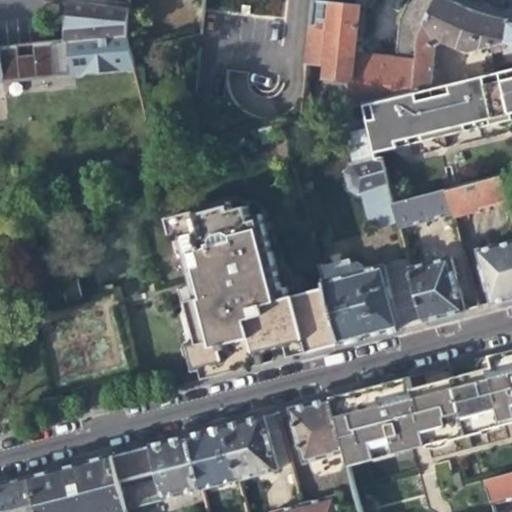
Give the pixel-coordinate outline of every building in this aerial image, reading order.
[(347,109),(364,105),(416,92),(422,27),(434,0),(405,0),(398,17),(394,59),(363,57),(363,55),(360,47),(355,46),(359,7),(353,6),(313,2),(307,66),(326,70),(324,83),(342,86),(348,94),(347,109)] [(356,0),(353,6),(359,7),(370,9),(374,0),(356,0)] [(450,1),(448,0),(434,0),(422,27),(416,92),(433,87),(438,46),(445,42),(470,52),(492,46),(505,19),(492,18),(475,12),(462,7),(458,5),(450,1)] [(68,1),(64,40),(69,40),(124,35),(128,8),(68,1)] [(511,20),(505,19),(492,46),(508,42),(511,45),(511,20)] [(95,71),(132,68),(128,51),(124,35),(69,40),(71,72),(95,71)] [(71,72),(69,40),(64,40),(0,45),(0,61),(1,79),(71,72)] [(487,118),(494,123),(497,115),(511,111),(511,67),(493,72),(478,76),(470,78),(433,87),(416,92),(364,105),(366,121),(371,148),(380,146),(386,152),(388,144),(420,135),(427,141),(431,133),(460,125),(467,130),(471,122),(487,118)] [(468,71),(470,78),(478,76),(476,69),(468,71)] [(511,111),(497,115),(494,123),(510,119),(511,118),(511,111)] [(471,122),(467,130),(494,123),(487,118),(471,122)] [(381,228),(399,223),(393,202),(381,158),(374,160),(373,155),(371,148),(366,121),(358,123),(359,131),(347,135),(354,163),(351,164),(346,174),(350,188),(358,195),(363,194),(370,221),(371,224),(373,226),(378,228),(381,228)] [(431,133),(427,141),(467,130),(460,125),(431,133)] [(388,144),(386,152),(427,141),(420,135),(388,144)] [(380,146),(371,148),(373,155),(386,152),(380,146)] [(500,175),(447,188),(454,214),(454,216),(478,210),(478,208),(507,200),(500,175)] [(401,229),(454,214),(447,188),(393,202),(399,223),(401,229)] [(196,283),(196,286),(205,284),(208,297),(200,299),(189,302),(200,340),(187,344),(195,373),(202,372),(204,380),(261,365),(257,354),(273,350),(271,344),(287,340),(289,346),(291,357),(324,348),(341,344),(327,292),(292,302),(289,290),(282,292),(262,216),(251,218),(248,207),(232,211),(230,201),(167,217),(174,241),(184,239),(196,283)] [(479,247),(480,250),(511,241),(511,232),(484,239),(479,247)] [(478,251),(492,305),(511,299),(511,241),(480,250),(478,251)] [(451,258),(411,268),(426,322),(464,312),(460,293),(451,258)] [(401,328),(385,267),(362,272),(361,268),(355,264),(348,265),(347,261),(320,267),(327,292),(341,344),(386,332),(401,328)] [(409,261),(385,267),(401,328),(426,322),(411,268),(409,261)] [(196,286),(200,299),(208,297),(205,284),(196,286)] [(30,311),(52,399),(59,398),(137,378),(114,289),(30,311)] [(281,348),(289,346),(287,340),(271,344),(273,350),(281,348)] [(342,395),(330,398),(341,439),(345,452),(349,466),(365,462),(366,465),(376,463),(375,459),(396,454),(405,451),(401,437),(421,432),(426,450),(451,443),(452,446),(486,437),(484,431),(503,426),(500,413),(511,409),(511,350),(502,353),(508,377),(483,383),(481,375),(414,392),(412,393),(414,402),(400,406),(393,381),(386,383),(342,395)] [(63,416),(59,398),(52,399),(40,402),(44,421),(63,416)] [(305,463),(345,452),(341,439),(330,398),(309,403),(289,408),(305,463)] [(504,430),(511,427),(511,409),(500,413),(503,426),(504,430)] [(277,470),(263,415),(244,420),(225,425),(239,480),(277,470)] [(202,490),(239,480),(225,425),(202,431),(187,435),(202,490)] [(504,430),(503,426),(484,431),(486,437),(505,432),(504,430)] [(397,457),(426,450),(421,432),(401,437),(405,451),(396,454),(397,457)] [(165,500),(202,490),(187,435),(169,440),(151,445),(165,500)] [(125,511),(165,500),(151,445),(133,449),(111,455),(125,511)] [(397,457),(396,454),(375,459),(376,463),(377,466),(398,461),(397,457)] [(125,511),(111,455),(91,461),(55,470),(30,476),(40,511),(125,511)] [(511,475),(486,482),(492,506),(511,500),(511,475)] [(40,511),(30,476),(11,482),(0,484),(0,511),(40,511)] [(338,511),(334,497),(302,505),(304,511),(338,511)]
